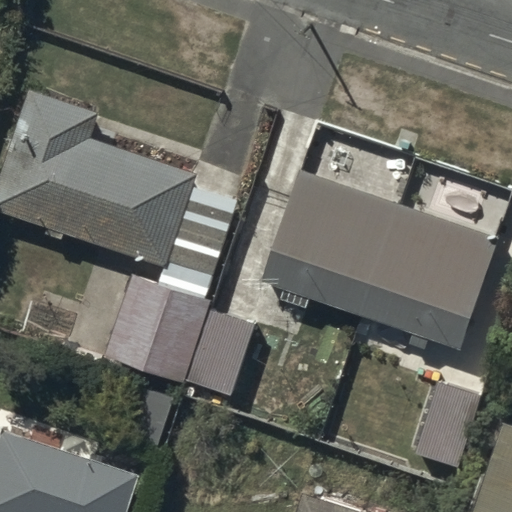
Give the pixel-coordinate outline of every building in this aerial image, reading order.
[(0,197),(166,253),(197,163),(92,128),(100,102),(29,79),(0,165),(0,197)] [(503,232),(303,163),(266,270),(291,279),(287,290),(306,296),(309,287),(414,323),(408,341),(427,347),(432,335),(463,346),(503,232)] [(185,373),(212,293),(134,267),(107,346),(185,373)] [(233,385),(256,315),(213,302),(191,372),(233,385)] [(459,458),(481,388),(439,374),(416,444),(459,458)] [(511,511),(511,412),(505,411),(470,511),(511,511)] [(115,511),(131,466),(0,422),(0,511),(115,511)] [(395,511),(305,483),(296,511),(395,511)]
